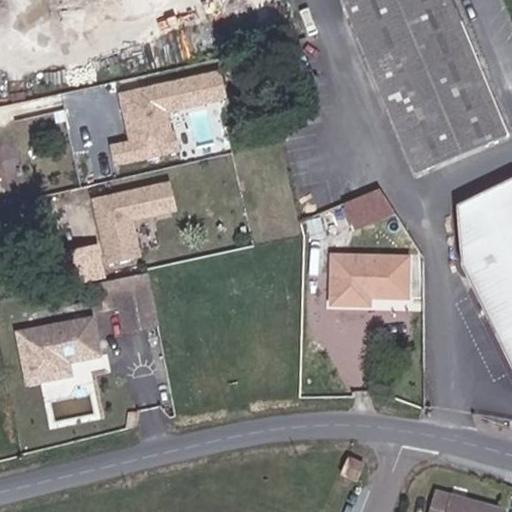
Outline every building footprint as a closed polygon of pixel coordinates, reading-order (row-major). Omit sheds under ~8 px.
[(346,0),(417,173),(510,134),(454,0),(346,0)] [(220,67),(119,87),(129,137),(110,141),(114,163),(183,150),(174,106),(226,96),(220,67)] [(171,178),(93,194),(107,261),(145,254),(137,215),(177,207),(171,178)] [(511,180),(458,206),(462,271),(511,376),(511,180)] [(372,192),(341,204),(350,227),(387,213),(372,192)] [(47,239),(94,235),(92,201),(45,204),(47,239)] [(408,297),(410,257),(333,256),(333,304),(371,305),(371,296),(408,297)] [(158,324),(148,276),(114,282),(118,308),(123,331),(158,324)] [(118,308),(114,282),(100,286),(104,311),(118,308)] [(30,392),(67,384),(64,371),(101,363),(93,326),(20,342),(30,392)] [(363,465),(348,459),(342,475),(359,481),(363,465)] [(503,511),(504,509),(435,492),(430,511),(503,511)]
